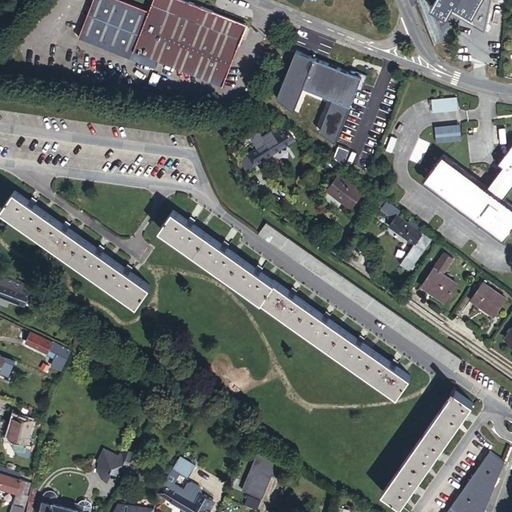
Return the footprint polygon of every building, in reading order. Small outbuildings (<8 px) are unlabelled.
[(134,52),(151,12),(121,0),(95,0),(80,39),(132,60),(134,52)] [(211,11),(182,0),(155,0),(151,12),(134,52),(225,88),(249,26),(211,11)] [(344,74),(311,61),(300,90),(346,108),(353,91),(357,93),(359,88),(361,83),(363,77),(346,70),(344,74)] [(431,97),(431,110),(457,110),(457,97),(431,97)] [(240,156),(242,159),(247,167),(295,137),(290,129),(281,122),(272,128),(269,129),(266,124),(252,133),(258,144),(257,145),(257,146),(246,152),(247,153),(240,156)] [(434,124),(434,139),(461,139),(460,123),(434,124)] [(511,140),(495,164),(499,168),(486,185),(487,186),(484,190),(439,156),(421,180),(501,239),(511,223),(511,210),(498,200),(500,196),(501,196),(511,181),(511,140)] [(337,171),(319,194),(336,206),(340,200),(347,205),(360,188),(337,171)] [(15,190),(2,208),(137,303),(150,285),(15,190)] [(376,200),(370,208),(374,212),(381,203),(376,200)] [(388,201),(381,210),(393,220),(390,224),(424,250),(432,241),(418,231),(422,226),(415,221),(412,226),(397,215),(400,211),(388,201)] [(172,208),(159,226),(396,395),(409,377),(172,208)] [(268,221),(260,232),(453,369),(461,358),(268,221)] [(444,252),(421,286),(428,291),(430,288),(443,298),(454,282),(440,272),(451,257),(444,252)] [(34,295),(36,289),(11,278),(6,276),(4,283),(0,281),(0,294),(30,305),(34,295)] [(481,281),(469,298),(492,314),(503,297),(481,281)] [(58,309),(54,314),(60,318),(64,313),(58,309)] [(511,320),(502,335),(511,342),(511,320)] [(75,348),(54,338),(53,341),(35,333),(30,344),(53,354),(51,357),(60,361),(56,368),(65,372),(75,348)] [(0,349),(1,348),(0,347),(0,368),(2,369),(4,364),(12,367),(16,358),(0,350),(0,349)] [(4,364),(2,369),(9,372),(12,367),(4,364)] [(472,402),(455,390),(384,491),(401,503),(472,402)] [(29,415),(14,411),(7,436),(10,437),(9,439),(9,444),(11,448),(15,451),(24,454),(27,441),(22,439),(29,415)] [(216,438),(207,433),(202,439),(212,445),(216,438)] [(142,451),(134,447),(129,461),(125,471),(132,475),(142,451)] [(265,449),(259,447),(256,453),(262,456),(265,449)] [(113,455),(96,451),(93,464),(96,465),(108,468),(109,473),(106,483),(107,483),(109,474),(122,477),(125,471),(129,461),(125,460),(127,450),(119,448),(117,454),(113,453),(113,455)] [(445,511),(482,511),(505,459),(490,449),(445,511)] [(195,461),(182,452),(158,492),(184,509),(182,511),(211,511),(212,510),(209,508),(214,498),(200,490),(197,495),(174,481),(180,471),(187,475),(195,461)] [(286,463),(277,459),(276,462),(255,454),(244,483),(252,486),(249,494),(262,499),(271,475),(280,478),(286,463)] [(109,473),(108,468),(96,465),(95,468),(96,471),(96,474),(97,476),(99,478),(100,480),(103,482),(106,483),(109,473)] [(20,481),(21,476),(0,469),(0,470),(0,488),(18,494),(14,506),(25,509),(29,498),(27,497),(31,484),(20,481)] [(46,492),(44,497),(57,500),(58,496),(58,495),(57,493),(55,489),(51,489),(47,490),(46,492)] [(57,500),(78,505),(79,501),(58,496),(57,500)] [(78,505),(91,508),(92,503),(91,500),(88,497),(85,496),(81,498),(79,500),(79,501),(78,505)] [(260,501),(248,496),(245,505),(256,510),(260,501)] [(57,500),(44,497),(40,511),(90,511),(91,508),(78,505),(57,500)]
